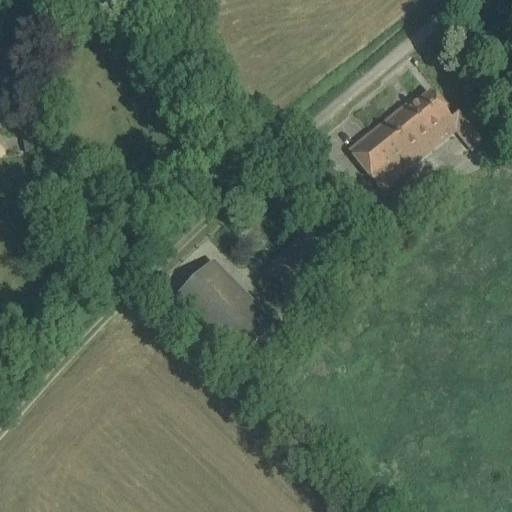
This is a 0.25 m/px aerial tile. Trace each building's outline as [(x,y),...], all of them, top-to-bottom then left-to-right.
[(49,19),(46,0),(10,0),(14,24),(22,23),(23,29),(39,26),(38,20),(49,19)] [(0,111),(16,109),(6,48),(0,48),(0,111)] [(484,97),(497,114),(511,103),(511,77),(510,76),(484,97)] [(406,108),(370,137),(395,168),(398,172),(404,178),(457,135),(449,124),(451,121),(430,96),(409,112),(406,108)] [(451,121),(449,124),(457,135),(472,153),(482,146),(458,116),(451,121)] [(370,137),(349,155),(376,189),(398,172),(395,168),(370,137)] [(22,142),(25,156),(36,154),(33,140),(22,142)] [(303,191),(315,206),(342,184),(330,170),(303,191)] [(306,228),(274,263),(293,280),(325,244),(306,228)] [(275,329),(213,266),(171,308),(232,371),(275,329)]
